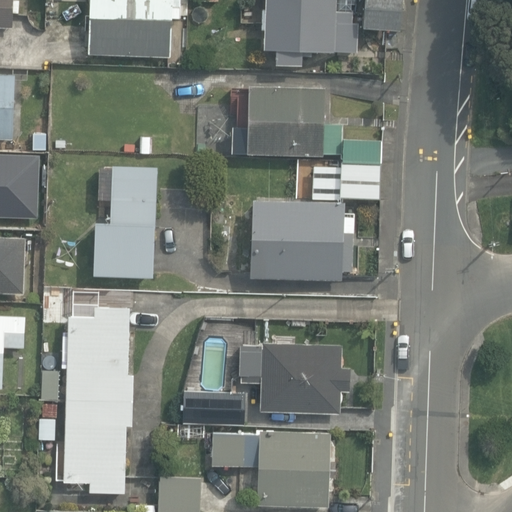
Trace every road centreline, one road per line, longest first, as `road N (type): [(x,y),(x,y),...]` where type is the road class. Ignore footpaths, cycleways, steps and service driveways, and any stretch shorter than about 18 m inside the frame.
road 1 (residential): [(425,511),(433,281)]
road 2 (residential): [(438,162),(439,0)]
